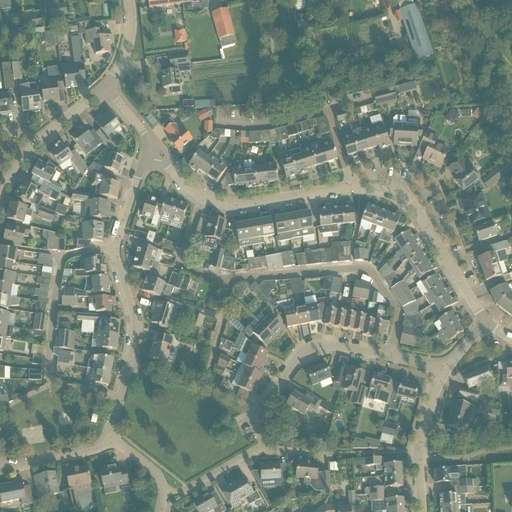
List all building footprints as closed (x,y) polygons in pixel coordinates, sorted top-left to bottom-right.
[(7,0),(0,0),(0,10),(9,10),(7,0)] [(147,0),(149,8),(159,7),(208,1),(208,0),(147,0)] [(293,0),(294,9),(305,9),(304,0),(293,0)] [(398,11),(415,61),(432,56),(415,6),(413,7),(410,0),(398,0),(402,10),(398,11)] [(58,14),(57,6),(49,8),(51,16),(58,14)] [(211,13),(220,46),(235,42),(227,9),(211,13)] [(438,19),(442,33),(458,28),(453,14),(438,19)] [(22,20),(24,30),(42,27),(40,17),(22,20)] [(185,30),(174,30),(174,43),(186,43),(185,30)] [(95,43),(96,55),(110,53),(109,44),(113,44),(112,36),(99,38),(98,31),(85,33),(86,44),(95,43)] [(79,82),(85,81),(81,54),(75,54),(76,64),(61,66),(62,72),(63,72),(65,89),(80,87),(79,82)] [(108,55),(104,63),(109,65),(112,58),(108,55)] [(178,80),(177,71),(177,66),(189,65),(188,56),(169,58),(169,66),(171,66),(171,72),(161,73),(163,89),(171,88),(172,95),(180,94),(180,87),(180,86),(181,85),(182,84),(182,82),(182,81),(180,80),(178,80)] [(13,71),(12,71),(15,89),(15,88),(14,81),(22,80),(20,63),(12,64),(13,71)] [(15,89),(12,71),(4,72),(7,90),(15,89)] [(51,85),(41,86),(43,102),(58,100),(57,92),(63,91),(61,76),(50,78),(51,85)] [(387,86),(389,91),(391,91),(395,98),(395,96),(409,92),(406,81),(387,86)] [(40,110),(38,92),(37,84),(29,85),(20,86),(21,95),(22,105),(23,112),(25,112),(31,111),(31,112),(32,113),(38,112),(39,111),(39,110),(40,110)] [(391,91),(389,91),(389,92),(373,96),(375,104),(395,98),(391,91)] [(0,115),(12,114),(11,104),(9,94),(0,95),(0,115)] [(157,101),(153,101),(154,109),(161,108),(161,103),(157,101)] [(212,116),(210,108),(197,115),(200,122),(212,116)] [(100,116),(94,121),(101,130),(96,134),(103,143),(104,145),(107,143),(113,138),(110,134),(119,127),(114,121),(115,120),(116,120),(109,111),(109,112),(102,118),(100,116)] [(345,112),(335,115),(337,123),(347,120),(347,118),(345,112)] [(315,120),(317,126),(319,135),(329,132),(325,117),(321,119),(315,120)] [(393,145),(404,146),(406,121),(404,117),(395,117),(392,119),(392,125),(389,128),(389,137),(393,142),(393,145)] [(406,121),(404,146),(416,147),(416,143),(421,139),(422,130),(419,127),(419,120),(417,118),(404,117),(406,121)] [(170,119),(161,127),(172,140),(169,142),(178,152),(185,146),(192,140),(183,130),(181,132),(170,119)] [(373,130),(379,150),(389,147),(382,122),(372,126),(373,130)] [(103,143),(96,134),(93,130),(88,134),(80,125),(75,129),(78,132),(70,137),(77,145),(80,150),(88,145),(92,151),(97,147),(97,148),(103,143)] [(295,125),(284,128),(287,139),(287,140),(288,140),(287,137),(297,135),(295,125)] [(279,129),(274,130),(276,137),(280,136),(282,141),(287,140),(287,139),(284,128),(279,129)] [(214,132),(209,138),(213,140),(219,140),(219,137),(224,138),(224,131),(220,131),(214,130),(214,132)] [(270,143),(269,144),(282,141),(280,136),(276,137),(274,130),(269,132),(270,143)] [(373,130),(362,134),(368,150),(378,147),(379,150),(373,130)] [(249,143),(259,143),(258,132),(249,133),(249,143)] [(269,142),(269,144),(270,143),(269,132),(258,132),(259,143),(269,142)] [(427,150),(422,159),(439,168),(448,150),(435,144),(437,139),(426,133),(419,147),(427,150)] [(362,134),(352,137),(357,154),(368,150),(362,134)] [(357,154),(352,137),(341,140),(347,157),(357,154)] [(53,146),(55,148),(54,148),(55,150),(49,154),(55,162),(59,168),(71,160),(82,176),(87,168),(80,159),(74,151),(69,154),(60,141),(53,146)] [(326,164),(321,147),(320,147),(318,142),(308,145),(310,150),(311,150),(316,167),(326,164)] [(322,146),(321,147),(326,164),(337,160),(332,143),(322,146)] [(299,148),(288,151),(289,154),(296,176),(307,173),(301,153),(299,148)] [(310,150),(301,153),(307,173),(306,170),(316,167),(311,150),(310,150)] [(198,170),(206,158),(198,152),(193,158),(188,167),(196,173),(197,173),(199,171),(198,170)] [(296,176),(289,154),(288,152),(286,153),(286,152),(278,155),(279,155),(278,155),(286,179),(296,176)] [(104,169),(117,174),(123,160),(110,154),(104,169)] [(207,177),(217,162),(208,156),(206,158),(198,170),(199,171),(207,177)] [(454,181),(463,192),(479,179),(470,167),(469,169),(461,159),(448,169),(455,179),(454,181)] [(44,182),(41,187),(58,195),(62,189),(49,182),(54,172),(53,172),(55,168),(48,161),(46,165),(39,162),(32,176),(44,182)] [(251,161),(242,162),(245,189),(256,187),(254,170),(253,163),(251,163),(251,161)] [(217,162),(207,177),(216,183),(227,169),(217,162)] [(245,189),(242,162),(234,163),(235,170),(229,170),(226,175),(227,187),(234,186),(234,187),(245,186),(245,189)] [(276,165),(265,166),(267,186),(267,183),(278,182),(276,165)] [(481,182),(488,189),(508,173),(501,165),(481,182)] [(264,169),(254,170),(256,187),(267,186),(265,166),(264,166),(264,169)] [(92,178),(91,186),(96,187),(95,196),(100,197),(107,198),(116,200),(119,185),(107,182),(108,176),(102,174),(95,173),(94,172),(94,173),(92,178)] [(13,196),(22,201),(30,204),(32,199),(37,190),(21,182),(13,196)] [(58,195),(41,187),(38,194),(48,199),(55,202),(58,195)] [(464,209),(470,225),(490,218),(481,193),(460,201),(463,210),(464,209)] [(74,194),(70,200),(85,203),(86,204),(86,202),(88,196),(74,194)] [(141,217),(152,220),(153,218),(158,202),(147,199),(141,217)] [(153,218),(152,220),(150,227),(156,229),(158,223),(168,226),(176,202),(165,199),(158,219),(153,218)] [(84,208),(84,218),(90,218),(96,219),(106,219),(106,210),(109,210),(109,203),(99,203),(91,202),(86,202),(86,204),(86,208),(84,208)] [(187,206),(176,202),(168,226),(169,226),(170,221),(181,224),(187,206)] [(347,208),(340,209),(342,225),(354,224),(352,203),(347,204),(347,208)] [(26,210),(26,209),(10,205),(7,220),(23,224),(24,216),(31,218),(32,212),(26,210)] [(56,214),(64,217),(66,208),(59,206),(56,214)] [(329,210),(329,206),(324,206),(324,210),(318,211),(320,233),(331,232),(331,230),(329,210)] [(359,227),(370,231),(378,210),(367,206),(359,227)] [(37,218),(51,223),(54,214),(40,209),(37,218)] [(342,225),(340,209),(330,210),(329,210),(331,230),(331,232),(336,232),(336,226),(342,225)] [(380,235),(388,214),(378,210),(370,231),(380,235)] [(310,212),(298,215),(301,231),(302,238),(314,236),(311,222),(310,212)] [(391,239),(392,237),(396,227),(402,229),(404,228),(404,227),(406,221),(399,218),(401,214),(396,213),(394,216),(388,214),(380,235),(391,239)] [(298,215),(286,217),(290,239),(301,237),(300,231),(301,231),(298,215)] [(290,239),(286,217),(274,219),(278,243),(289,241),(289,239),(290,239)] [(212,267),(220,269),(223,257),(229,231),(224,230),(226,222),(210,218),(210,219),(211,219),(209,225),(208,224),(207,228),(208,229),(206,237),(205,237),(215,240),(214,243),(217,246),(212,267)] [(271,219),(259,221),(262,238),(274,236),(271,219)] [(77,241),(76,251),(90,248),(91,242),(102,242),(102,225),(91,225),(91,221),(84,220),(83,225),(86,225),(85,241),(77,241)] [(259,221),(247,224),(251,245),(263,243),(261,238),(262,238),(259,221)] [(474,229),(478,242),(496,236),(492,223),(474,229)] [(4,240),(21,245),(23,237),(27,239),(30,228),(16,224),(15,229),(7,228),(4,240)] [(251,245),(247,224),(235,226),(239,248),(251,245)] [(395,253),(396,254),(398,253),(415,242),(418,240),(415,235),(412,238),(408,232),(407,233),(404,228),(402,229),(396,227),(392,237),(400,250),(395,253)] [(135,231),(133,238),(145,242),(147,235),(135,231)] [(165,248),(174,251),(177,244),(164,241),(162,247),(165,248)] [(478,259),(481,270),(498,265),(497,264),(506,260),(503,250),(510,247),(508,241),(482,250),(484,257),(478,259)] [(406,260),(407,261),(421,252),(415,242),(398,253),(396,254),(401,263),(406,260)] [(154,262),(157,251),(139,245),(135,256),(154,262)] [(174,251),(165,248),(162,247),(160,254),(172,258),(174,251)] [(14,263),(16,251),(0,248),(0,260),(12,263),(14,263)] [(339,248),(331,249),(330,253),(331,264),(337,263),(337,255),(343,254),(343,249),(339,249),(339,248)] [(348,248),(339,248),(339,249),(343,249),(343,254),(337,255),(337,263),(350,262),(348,248)] [(320,254),(319,254),(320,265),(331,264),(330,253),(331,249),(319,250),(320,254)] [(310,250),(304,251),(307,266),(320,265),(319,254),(311,255),(310,250)] [(354,251),(355,262),(363,262),(364,250),(363,250),(354,251)] [(307,266),(304,251),(304,254),(296,256),(297,267),(307,266)] [(407,273),(408,274),(409,273),(427,262),(421,252),(407,261),(412,269),(407,273)] [(292,253),(280,255),(282,267),(283,268),(295,266),(292,253)] [(154,262),(135,256),(132,268),(150,273),(154,262)] [(273,256),(265,257),(267,268),(267,269),(274,269),(275,268),(275,267),(273,256)] [(223,257),(220,269),(231,272),(233,268),(235,259),(223,257)] [(265,257),(253,259),(255,270),(267,268),(265,257)] [(85,271),(72,271),(72,275),(72,279),(86,278),(86,279),(97,279),(97,278),(94,278),(94,275),(94,274),(105,274),(105,268),(101,268),(101,259),(89,259),(85,259),(85,262),(85,271)] [(11,274),(12,263),(0,260),(0,272),(10,274),(11,274)] [(409,273),(408,274),(409,277),(415,274),(419,280),(436,269),(433,265),(430,267),(427,262),(409,273)] [(379,271),(384,280),(394,274),(387,263),(379,271)] [(498,265),(481,270),(485,282),(502,277),(498,265)] [(13,286),(15,275),(11,274),(10,274),(0,272),(0,284),(11,286),(13,286)] [(172,274),(169,283),(175,285),(179,276),(173,274),(172,274)] [(384,280),(390,289),(400,284),(401,283),(400,283),(394,274),(384,280)] [(421,284),(428,294),(442,285),(435,275),(421,284)] [(175,285),(174,288),(185,292),(190,280),(179,276),(175,285)] [(40,285),(39,290),(48,292),(50,280),(41,279),(37,278),(36,285),(40,285)] [(147,278),(142,292),(151,295),(159,298),(161,293),(167,295),(167,294),(171,295),(173,288),(164,285),(156,282),(147,278)] [(97,279),(86,279),(86,286),(84,292),(83,293),(90,295),(108,294),(108,285),(107,286),(107,279),(97,279)] [(332,279),(330,293),(338,294),(341,280),(332,279)] [(289,281),(292,294),(303,293),(302,291),(304,291),(303,282),(301,283),(301,280),(289,281)] [(287,328),(298,326),(295,310),(294,310),(292,300),(291,294),(292,294),(289,281),(278,281),(278,286),(285,285),(287,292),(288,301),(275,303),(278,306),(283,312),(287,328)] [(352,298),(359,299),(362,283),(355,282),(352,298)] [(390,289),(396,299),(409,292),(403,282),(401,283),(400,284),(390,289)] [(274,310),(278,306),(275,303),(272,301),(255,283),(249,289),(267,306),(269,304),(274,310)] [(362,283),(359,299),(367,301),(370,285),(362,283)] [(0,296),(9,298),(9,297),(15,299),(17,287),(13,286),(11,286),(0,284),(0,296)] [(428,294),(424,296),(430,306),(434,304),(448,295),(451,293),(448,289),(445,291),(442,285),(428,294)] [(490,292),(495,306),(510,294),(506,285),(490,292)] [(48,292),(39,290),(35,290),(34,296),(38,297),(37,302),(46,304),(48,292)] [(396,299),(401,308),(412,304),(414,303),(415,302),(409,292),(396,299)] [(368,304),(373,304),(375,305),(377,294),(370,293),(368,304)] [(495,306),(507,314),(511,307),(511,295),(510,294),(495,306)] [(440,314),(457,303),(454,299),(451,301),(448,295),(434,304),(440,314)] [(19,299),(9,297),(9,298),(0,296),(0,309),(7,310),(8,307),(18,306),(19,299)] [(74,297),(63,297),(62,297),(61,307),(76,307),(77,297),(74,297)] [(163,302),(162,304),(204,318),(213,320),(216,313),(205,310),(193,306),(184,303),(174,300),(169,298),(165,297),(164,300),(163,302)] [(308,324),(324,321),(327,309),(326,303),(316,305),(314,297),(304,298),(305,302),(308,324)] [(88,298),(88,305),(89,305),(89,312),(95,313),(100,313),(110,314),(111,301),(112,301),(112,298),(102,298),(88,298)] [(298,326),(308,324),(305,302),(304,298),(303,298),(305,308),(295,310),(298,326)] [(207,310),(216,312),(219,303),(209,300),(207,310)] [(351,300),(350,307),(357,309),(358,301),(351,300)] [(204,318),(162,304),(154,302),(151,310),(155,311),(151,323),(159,326),(158,328),(166,330),(169,321),(173,322),(175,315),(193,320),(191,326),(201,329),(204,318)] [(404,313),(404,317),(412,317),(414,303),(412,304),(401,308),(404,313)] [(265,318),(260,324),(274,338),(283,329),(275,322),(269,316),(273,313),(266,307),(260,314),(265,318)] [(324,326),(333,328),(336,311),(327,309),(324,321),(324,326)] [(333,328),(343,330),(346,312),(336,311),(333,328)] [(343,330),(353,331),(356,314),(346,312),(343,330)] [(444,331),(459,322),(453,312),(433,324),(439,334),(444,330),(444,331)] [(0,313),(0,326),(7,327),(9,314),(0,313)] [(92,334),(117,337),(119,323),(101,321),(99,321),(99,316),(77,314),(76,321),(89,322),(88,333),(92,333),(92,334)] [(353,331),(362,333),(365,316),(356,314),(353,331)] [(401,327),(403,328),(413,330),(418,327),(419,319),(417,314),(412,317),(404,317),(405,317),(404,321),(403,321),(401,327)] [(44,333),(46,316),(44,316),(41,315),(39,323),(34,323),(33,331),(36,332),(44,333)] [(362,336),(372,338),(375,321),(366,320),(367,316),(365,316),(362,333),(362,336)] [(242,327),(237,331),(241,335),(244,333),(249,338),(253,335),(258,340),(265,347),(274,338),(260,324),(256,320),(245,331),(242,327)] [(375,321),(372,338),(382,340),(385,323),(375,321)] [(463,333),(457,323),(459,322),(444,331),(444,330),(439,334),(437,335),(445,347),(451,343),(450,341),(463,333)] [(0,326),(0,338),(5,340),(11,341),(13,328),(7,327),(0,326)] [(403,328),(401,337),(421,342),(423,332),(413,330),(403,328)] [(55,348),(73,350),(74,333),(59,331),(58,338),(56,338),(55,348)] [(205,341),(211,343),(214,334),(207,332),(205,341)] [(117,337),(92,334),(91,340),(99,341),(99,349),(106,349),(116,350),(117,337)] [(149,358),(167,363),(169,354),(171,354),(173,353),(174,350),(172,347),(171,347),(172,340),(155,336),(149,358)] [(401,337),(399,344),(402,345),(413,347),(419,349),(421,342),(401,337)] [(247,356),(263,364),(267,354),(252,346),(245,339),(238,352),(247,356)] [(33,355),(32,360),(41,361),(43,347),(32,345),(30,354),(33,355)] [(58,358),(57,364),(72,366),(73,366),(75,357),(73,354),(69,353),(61,352),(61,350),(53,348),(52,354),(58,358)] [(217,366),(218,367),(225,370),(230,360),(220,355),(217,366)] [(87,369),(94,370),(110,373),(113,360),(103,358),(93,356),(92,361),(89,361),(87,369)] [(247,356),(243,366),(266,377),(262,375),(264,372),(260,370),(263,364),(247,356)] [(311,386),(331,378),(331,377),(327,368),(325,363),(305,372),(309,381),(311,386)] [(498,373),(498,383),(498,389),(511,388),(511,363),(506,363),(506,373),(498,373)] [(72,366),(57,364),(55,374),(56,376),(70,378),(71,368),(72,366)] [(240,366),(236,375),(257,385),(260,379),(264,381),(266,377),(243,366),(242,367),(240,366)] [(478,371),(463,378),(467,387),(468,389),(468,391),(475,393),(476,388),(494,380),(492,375),(488,366),(478,370),(478,371)] [(333,383),(341,385),(345,370),(337,367),(333,383)] [(358,394),(355,404),(362,406),(366,390),(360,388),(364,372),(348,368),(342,390),(358,394)] [(28,380),(43,381),(43,372),(28,370),(28,380)] [(110,373),(94,370),(93,378),(89,377),(86,388),(98,391),(99,385),(108,386),(110,373)] [(257,385),(236,375),(231,385),(240,389),(237,396),(248,401),(250,394),(252,395),(257,385)] [(369,390),(367,400),(376,402),(389,406),(392,396),(395,383),(389,381),(389,379),(373,375),(371,385),(369,390)] [(389,406),(388,410),(397,413),(401,398),(414,401),(418,386),(401,381),(400,384),(395,383),(392,396),(389,406)] [(457,396),(477,401),(479,394),(475,393),(468,391),(459,389),(457,396)] [(286,406),(303,416),(309,406),(316,410),(318,407),(331,415),(334,409),(309,394),(305,400),(294,393),(286,406)] [(447,427),(464,432),(467,421),(469,422),(473,407),(454,402),(447,427)] [(382,404),(380,411),(387,412),(388,406),(382,404)] [(480,404),(479,411),(498,416),(498,408),(480,404)] [(381,434),(394,438),(397,427),(384,424),(381,434)] [(353,439),(353,448),(378,448),(378,439),(353,439)] [(384,471),(384,477),(401,476),(400,464),(393,465),(393,457),(365,459),(365,467),(375,466),(376,471),(384,471)] [(317,492),(322,492),(322,494),(330,494),(329,473),(321,473),(321,475),(316,474),(317,464),(298,462),(296,478),(311,480),(310,482),(310,486),(311,488),(313,490),(315,492),(317,492)] [(259,465),(260,475),(260,481),(275,480),(276,486),(288,485),(287,471),(280,471),(279,464),(259,465)] [(99,469),(101,479),(102,486),(103,486),(104,490),(120,486),(129,485),(126,469),(119,470),(118,466),(112,468),(112,466),(99,469)] [(65,469),(67,479),(69,489),(90,485),(89,477),(87,467),(73,470),(72,468),(65,469)] [(450,470),(434,471),(434,484),(451,483),(458,482),(457,468),(458,468),(458,467),(449,468),(450,470)] [(34,478),(38,499),(59,495),(56,483),(54,474),(34,478)] [(384,477),(385,489),(394,488),(402,488),(401,476),(384,477)] [(24,495),(23,488),(21,478),(11,480),(11,484),(0,486),(0,500),(1,504),(20,500),(22,507),(23,507),(23,509),(33,507),(32,503),(31,494),(24,495)] [(239,506),(238,503),(245,499),(248,505),(260,499),(256,492),(253,493),(244,479),(231,486),(230,484),(220,489),(232,510),(239,506)] [(458,482),(458,483),(458,489),(473,488),(472,481),(458,482)] [(439,496),(440,508),(464,506),(465,506),(464,496),(473,496),(473,488),(458,489),(446,490),(446,496),(439,496)] [(72,511),(72,510),(79,508),(75,490),(63,492),(67,511),(72,511)] [(348,508),(337,509),(337,511),(355,511),(354,491),(347,492),(348,508)] [(224,511),(226,511),(222,505),(217,508),(209,494),(192,503),(197,511),(224,511)] [(382,511),(381,511),(389,511),(406,511),(406,510),(403,511),(403,499),(395,500),(383,500),(383,495),(369,496),(369,503),(379,502),(379,511),(382,511)]
